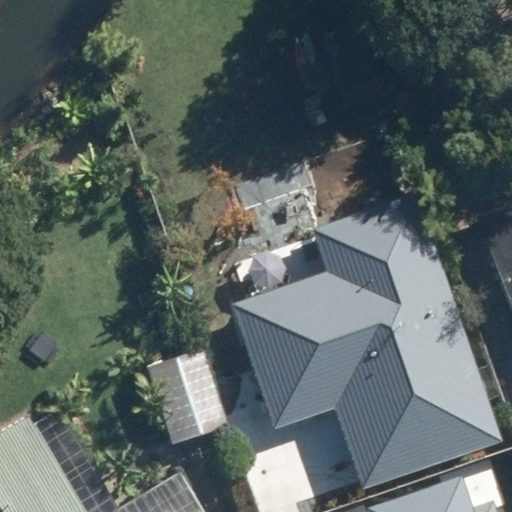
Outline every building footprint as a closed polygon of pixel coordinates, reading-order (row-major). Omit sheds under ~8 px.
[(511,200),(471,214),(511,334),(511,200)] [(223,301),(247,293),(239,267),(214,275),(223,301)] [(437,338),(318,379),(288,288),(223,309),(257,412),(238,419),(264,495),(281,489),(289,511),(358,511),(355,501),(479,457),(437,338)] [(458,347),(465,368),(485,361),(478,340),(458,347)] [(201,349),(146,363),(169,446),(224,431),(201,349)] [(0,424),(0,511),(79,511),(20,412),(0,424)] [(491,511),(503,495),(458,466),(428,511),(491,511)]
